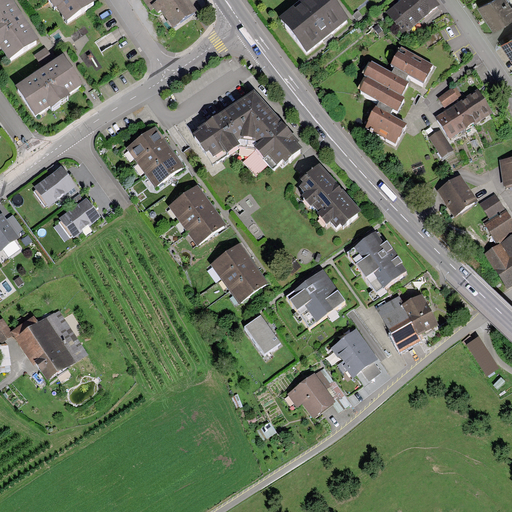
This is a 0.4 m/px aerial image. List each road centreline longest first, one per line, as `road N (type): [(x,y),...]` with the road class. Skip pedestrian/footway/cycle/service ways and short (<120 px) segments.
road 1 (secondary): [(244,22),(386,199),(511,323)]
road 2 (residential): [(213,511),(335,435),(455,335),(511,300)]
